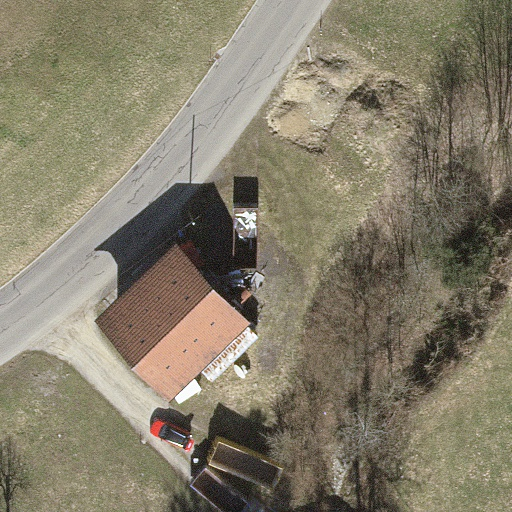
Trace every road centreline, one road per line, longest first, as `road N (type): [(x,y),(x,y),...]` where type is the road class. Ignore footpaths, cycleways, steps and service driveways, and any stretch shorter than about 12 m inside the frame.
road 1 (tertiary): [(286,0),(199,134),(0,320)]
road 2 (track): [(34,295),(197,467),(251,511)]
